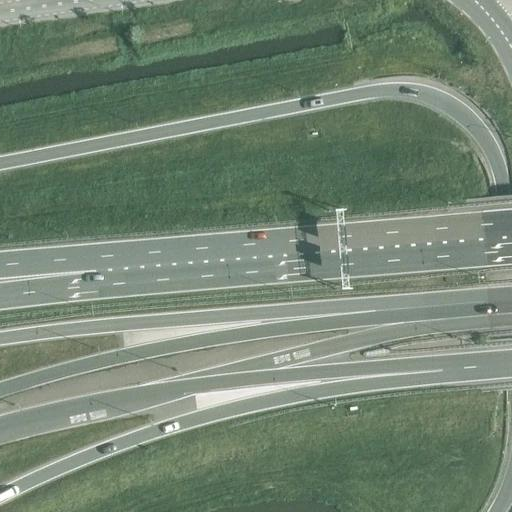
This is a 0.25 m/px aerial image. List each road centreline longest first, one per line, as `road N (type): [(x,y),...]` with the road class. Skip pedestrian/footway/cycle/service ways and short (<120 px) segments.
road 1 (trunk): [(511,289),(493,154),(467,119),(428,95),(365,92),(0,162)]
road 2 (motorway): [(0,495),(197,417),(441,370)]
road 3 (motorway): [(0,425),(171,387),(441,370)]
road 4 (trunk): [(511,238),(94,271)]
road 5 (motorway): [(0,388),(125,354),(383,310)]
road 6 (trunk): [(0,338),(119,323),(383,310)]
road 7 (motorway): [(383,310),(511,300)]
